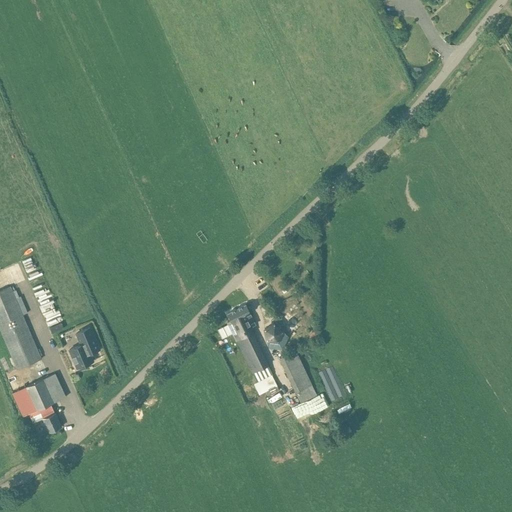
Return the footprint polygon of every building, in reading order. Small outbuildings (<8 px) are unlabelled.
[(11,286),(0,290),(0,330),(17,369),(42,359),(23,315),(28,313),(20,296),(19,297),(16,290),(13,291),(11,286)] [(287,330),(305,320),(295,303),(278,313),(287,330)] [(234,335),(236,339),(252,331),(250,327),(255,324),(250,313),(246,304),(228,313),(231,320),(227,322),(234,335)] [(283,332),(275,323),(264,328),(265,339),(266,340),(268,349),(282,352),(283,351),(288,352),(292,344),(289,339),(289,338),(283,332)] [(69,350),(77,368),(93,361),(90,353),(100,349),(90,327),(76,333),(81,345),(69,350)] [(252,331),(236,339),(252,373),(258,383),(272,375),(267,365),(268,365),(269,364),(256,338),(258,337),(255,330),(252,331)] [(312,332),(309,334),(312,340),(319,337),(318,335),(315,330),(312,332)] [(278,358),(295,393),(300,403),(317,395),(295,349),(278,358)] [(312,373),(317,387),(335,379),(330,366),(312,373)] [(39,410),(51,405),(66,398),(55,374),(13,392),(13,393),(12,393),(22,415),(23,415),(23,416),(39,410)] [(280,394),(268,400),(292,457),(317,447),(312,434),(306,436),(296,414),(301,412),(299,407),(288,411),(280,394)] [(51,405),(39,410),(42,418),(44,418),(49,432),(61,427),(56,413),(55,413),(51,405)]
